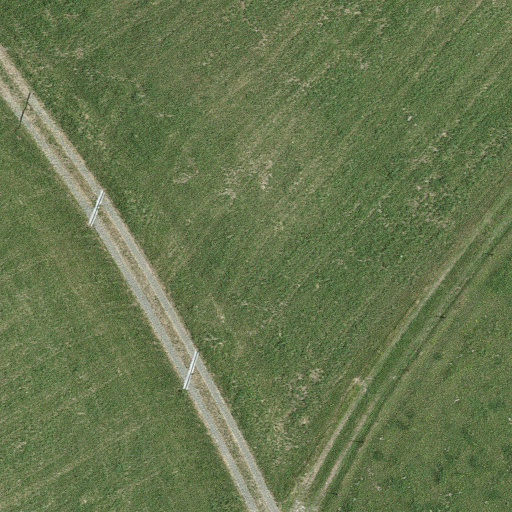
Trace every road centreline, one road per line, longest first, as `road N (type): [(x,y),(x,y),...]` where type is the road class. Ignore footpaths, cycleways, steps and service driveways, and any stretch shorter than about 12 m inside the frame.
road 1 (track): [(266,511),(176,329),(89,189),(0,70)]
road 2 (track): [(306,511),(355,420),(511,212)]
